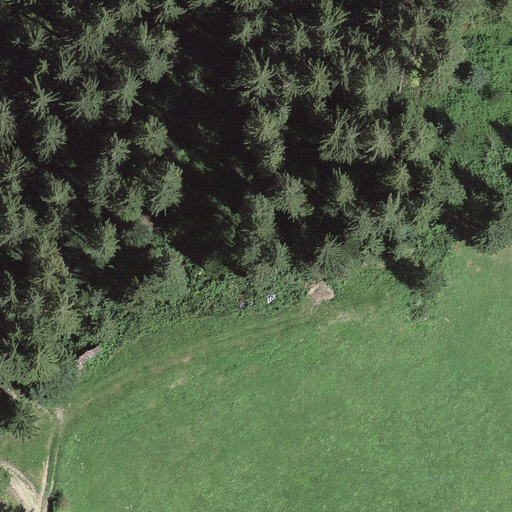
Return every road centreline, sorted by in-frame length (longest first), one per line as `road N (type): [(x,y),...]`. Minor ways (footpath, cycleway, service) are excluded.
road 1 (track): [(511,40),(354,0)]
road 2 (track): [(130,0),(67,4),(0,21)]
